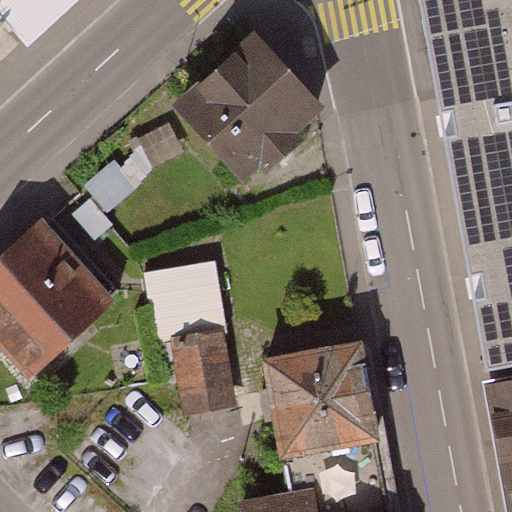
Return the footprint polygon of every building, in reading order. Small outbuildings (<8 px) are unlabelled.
[(0,0),(0,61),(69,0),(0,0)] [(489,372),(511,367),(511,0),(420,0),(442,116),(453,113),(457,136),(446,138),(471,277),(481,275),(487,298),(476,300),(489,372)] [(257,42),(183,108),(244,176),(260,161),(268,170),(299,142),(294,136),(297,133),(295,131),(318,109),(257,42)] [(53,219),(0,267),(0,336),(33,372),(120,292),(53,219)] [(215,263),(145,275),(158,349),(179,346),(190,411),(230,404),(218,338),(228,336),(215,263)] [(359,346),(268,363),(291,486),(382,469),(359,346)] [(511,384),(491,389),(511,498),(511,384)] [(389,511),(382,469),(291,486),(292,497),(243,506),(243,511),(389,511)]
